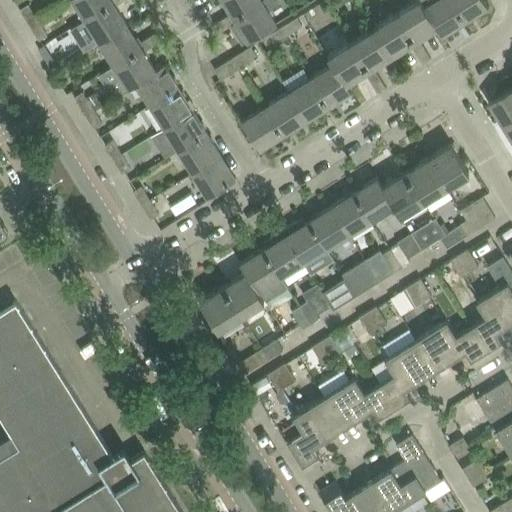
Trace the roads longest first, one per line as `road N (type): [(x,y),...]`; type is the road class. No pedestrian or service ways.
road 1 (residential): [(280,502),(511,359)]
road 2 (tertiary): [(280,502),(137,274)]
road 3 (tertiary): [(137,274),(0,54)]
road 4 (tertiary): [(107,293),(244,511)]
road 5 (residential): [(265,193),(194,78),(190,35),(168,0)]
road 6 (residential): [(265,193),(437,84)]
road 7 (tertiary): [(0,122),(107,293)]
road 8 (residential): [(137,274),(265,193)]
road 9 (residential): [(437,84),(511,199)]
